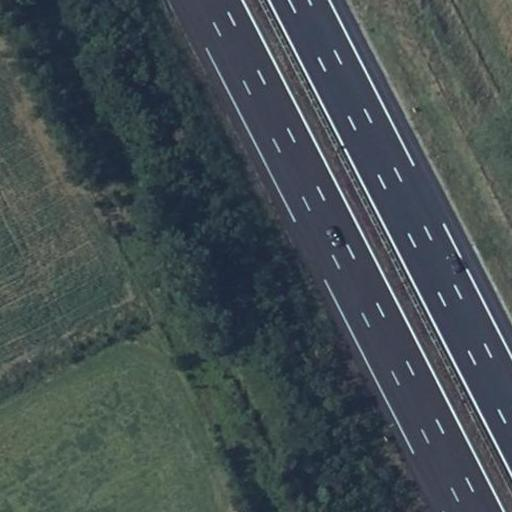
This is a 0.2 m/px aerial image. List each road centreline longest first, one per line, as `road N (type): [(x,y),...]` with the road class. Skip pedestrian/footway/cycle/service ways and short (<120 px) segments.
road 1 (motorway): [(211,0),(472,511)]
road 2 (motorway): [(511,414),(300,0)]
